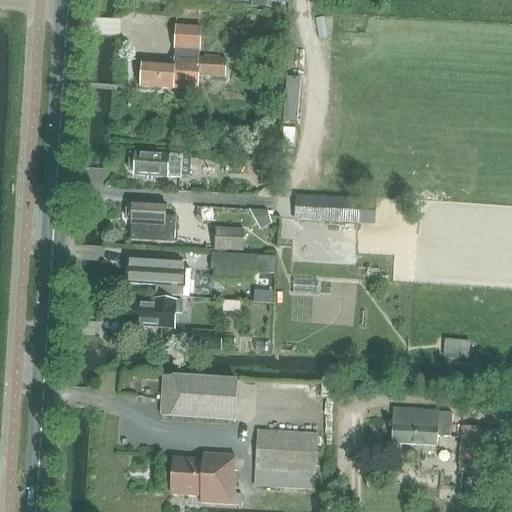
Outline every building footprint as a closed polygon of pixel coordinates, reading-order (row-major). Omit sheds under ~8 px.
[(173,89),(185,89),(199,90),(200,76),(224,78),(226,61),(201,60),(203,28),(177,27),(175,65),(142,63),(142,72),(139,74),(139,81),(141,84),(141,87),(173,89)] [(130,170),(136,170),(135,176),(181,179),(181,177),(190,178),(191,157),(137,154),(137,155),(130,155),(130,170)] [(262,173),(261,187),(272,188),(273,174),(262,173)] [(296,197),(295,222),(358,226),(360,201),(296,197)] [(129,221),(132,221),(131,241),(164,243),(174,244),(176,219),(165,218),(166,205),(133,203),(133,207),(130,207),(127,209),(127,218),(129,221)] [(272,225),(267,213),(250,212),(261,231),(272,225)] [(245,231),(216,229),(214,252),(243,254),(245,231)] [(214,281),(241,282),(242,273),(275,274),(276,258),(212,255),(212,270),(215,270),(214,281)] [(129,261),(129,262),(128,284),(157,286),(156,296),(183,298),(186,264),(129,261)] [(126,304),(125,330),(175,333),(177,304),(157,303),(156,306),(126,304)] [(194,334),(193,354),(222,356),(224,336),(194,334)] [(160,343),(159,350),(167,351),(168,344),(160,343)] [(163,377),(162,398),(161,416),(236,421),(238,381),(163,377)] [(393,444),(437,446),(438,438),(451,439),(452,413),(395,410),(393,444)] [(460,467),(483,468),(486,429),(463,427),(460,467)] [(255,486),(314,490),(318,434),(259,430),(255,486)] [(202,504),(241,506),(242,495),(235,495),(236,472),(235,472),(236,457),(204,454),(204,461),(175,459),(172,495),(202,497),(202,504)] [(511,458),(504,457),(503,466),(511,466),(511,458)] [(400,473),(398,487),(439,490),(440,476),(400,473)]
